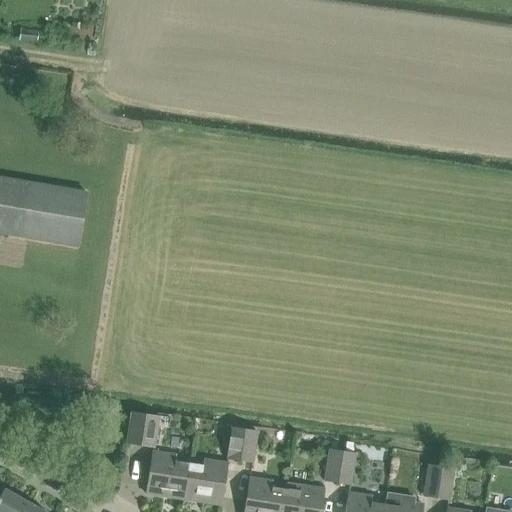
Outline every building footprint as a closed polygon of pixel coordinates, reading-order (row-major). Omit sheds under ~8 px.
[(0,234),(76,247),(85,191),(0,176),(0,234)] [(157,416),(132,412),(127,444),(152,448),(157,416)] [(232,428),(227,460),(240,462),(244,430),(232,428)] [(244,430),(240,462),(252,463),(257,432),(244,430)] [(330,450),(325,482),(337,484),(342,452),(330,450)] [(152,452),(146,494),(183,500),(189,464),(174,462),(175,455),(152,452)] [(342,452),(337,484),(350,485),(354,454),(353,454),(344,453),(342,452)] [(189,464),(183,500),(221,506),(227,464),(205,460),(204,466),(189,464)] [(428,466),(424,497),(436,499),(441,467),(428,466)] [(441,467),(436,499),(449,501),(453,469),(452,469),(443,468),(441,467)] [(249,477),(243,511),(282,511),(285,490),(270,488),(271,481),(249,477)] [(285,490),(282,511),(320,511),(324,489),(301,486),(286,483),(285,490)] [(3,489),(0,495),(0,511),(20,511),(26,502),(3,489)] [(348,492),(344,511),(383,511),(384,505),(369,503),(370,496),(348,492)] [(384,505),(383,511),(421,511),(423,504),(400,501),(399,507),(384,505)] [(43,511),(26,502),(20,511),(43,511)]
